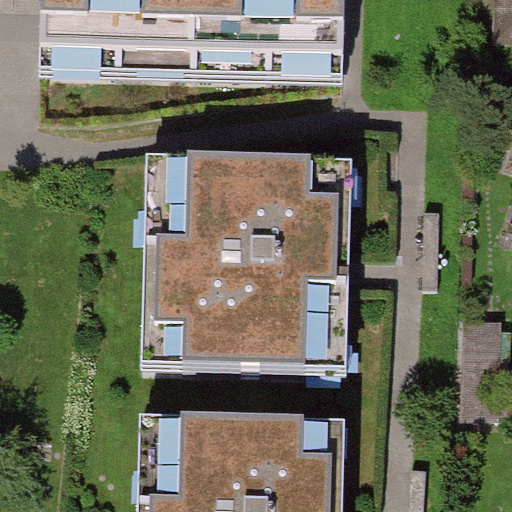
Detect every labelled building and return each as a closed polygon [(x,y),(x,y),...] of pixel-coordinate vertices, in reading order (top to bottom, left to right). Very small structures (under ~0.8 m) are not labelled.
[(328,0),(45,0),(41,80),(326,98),(328,0)] [(511,127),(488,197),(511,204),(511,127)] [(155,369),(341,376),(348,180),(159,177),(155,369)] [(475,420),(511,417),(511,401),(507,321),(470,324),(475,420)] [(154,511),(341,511),(344,439),(158,438),(154,511)]
